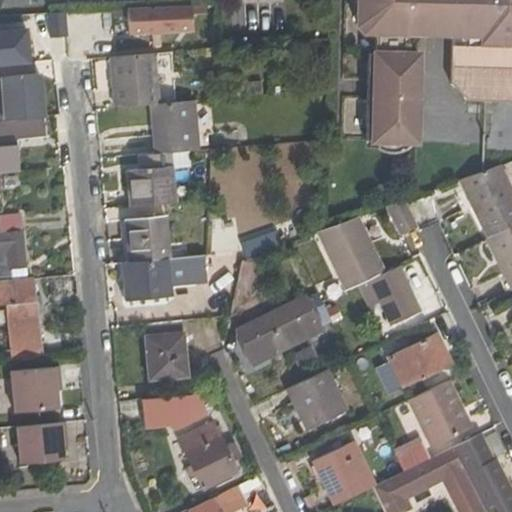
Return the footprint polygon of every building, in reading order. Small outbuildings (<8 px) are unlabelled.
[(409,148),(415,147),(417,53),(404,53),(404,32),(417,32),(418,0),(358,0),(358,23),(364,30),(380,30),(380,53),(374,53),(372,140),(378,140),(377,147),(384,151),(390,152),(400,151),(409,148)] [(418,0),(417,32),(449,33),(451,2),(451,0),(418,0)] [(451,2),(449,33),(449,85),(463,101),(511,102),(511,0),(459,0),(459,2),(451,2)] [(178,7),(118,10),(119,30),(179,28),(178,7)] [(65,12),(48,13),(50,38),(66,37),(66,29),(65,12)] [(404,53),(417,53),(417,32),(404,32),(404,53)] [(155,54),(110,58),(114,109),(150,106),(159,105),(155,54)] [(0,77),(0,80),(4,120),(44,116),(40,73),(0,77)] [(194,101),(159,105),(150,106),(153,156),(199,151),(194,101)] [(45,136),(43,120),(0,124),(0,172),(18,171),(16,139),(45,136)] [(222,158),(210,158),(209,175),(222,176),(222,158)] [(458,182),(486,240),(511,227),(511,189),(500,166),(458,182)] [(129,209),(176,204),(174,168),(126,173),(129,209)] [(405,201),(390,207),(403,235),(418,228),(405,201)] [(0,280),(26,278),(19,214),(0,216),(0,280)] [(128,264),(169,259),(166,216),(125,221),(128,264)] [(511,227),(486,240),(510,293),(511,291),(511,227)] [(324,247),(346,291),(357,285),(385,272),(363,228),(324,247)] [(455,255),(468,280),(491,268),(478,243),(455,255)] [(205,276),(206,256),(169,259),(128,264),(107,266),(109,282),(122,281),(124,303),(152,300),(151,292),(205,286),(205,276)] [(419,310),(397,266),(385,272),(357,285),(368,307),(377,302),(388,325),(419,310)] [(40,358),(33,277),(26,278),(0,280),(0,304),(12,303),(18,361),(40,358)] [(320,334),(301,297),(235,330),(254,368),(320,334)] [(170,319),(169,307),(141,309),(142,322),(170,319)] [(432,334),(426,323),(408,332),(415,345),(386,360),(400,389),(452,364),(436,332),(432,334)] [(183,333),(144,337),(149,381),(188,378),(183,333)] [(52,383),(59,382),(57,367),(6,371),(11,416),(55,412),(53,391),(52,383)] [(347,410),(326,370),(285,391),(306,431),(347,410)] [(467,418),(447,381),(413,399),(432,435),(467,418)] [(198,395),(141,400),(142,423),(170,420),(174,429),(206,413),(198,395)] [(66,439),(64,422),(14,427),(18,466),(62,462),(60,447),(60,439),(66,439)] [(236,474),(211,423),(179,439),(203,490),(236,474)] [(484,511),(511,511),(511,491),(496,458),(493,460),(480,434),(452,448),(484,511)] [(333,507),(372,487),(374,486),(354,442),(312,463),(333,507)] [(372,487),(384,511),(402,511),(398,501),(443,479),(458,511),(484,511),(452,448),(404,472),(374,486),(372,487)] [(233,489),(187,511),(231,511),(242,507),(233,489)]
